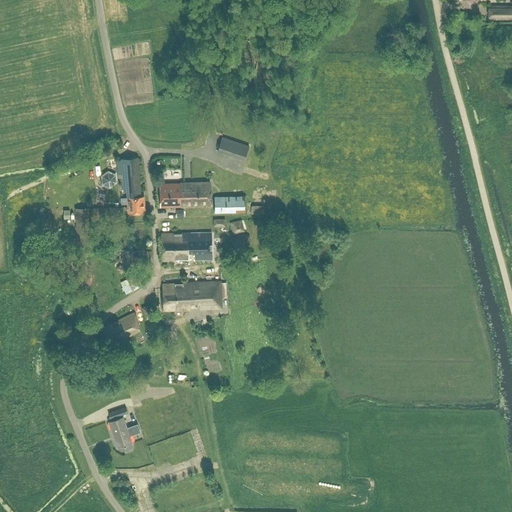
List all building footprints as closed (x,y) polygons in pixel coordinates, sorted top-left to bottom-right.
[(488,19),(511,19),(511,5),(488,5),(488,19)] [(217,150),(244,159),(249,146),(221,137),(217,150)] [(126,191),(126,196),(126,199),(127,212),(144,212),(143,196),(141,196),(137,157),(116,158),(119,192),(126,191)] [(114,161),(105,161),(105,175),(100,176),(100,189),(116,188),(114,161)] [(93,167),(94,177),(102,177),(101,166),(93,167)] [(185,206),(184,182),(159,183),(159,206),(185,206)] [(184,182),(185,206),(210,205),(209,182),(184,182)] [(244,210),(243,195),(214,197),(214,212),(244,210)] [(89,207),(74,208),(76,246),(91,245),(89,207)] [(119,219),(119,207),(90,208),(91,220),(119,219)] [(212,220),(213,228),(223,228),(222,219),(212,220)] [(240,222),(229,224),(232,235),(243,232),(240,222)] [(187,252),(187,232),(180,233),(160,234),(161,260),(174,260),(174,259),(188,259),(188,253),(187,252)] [(187,232),(187,252),(188,253),(195,252),(195,259),(211,258),(210,232),(187,232)] [(248,249),(247,235),(232,236),(233,250),(248,249)] [(132,248),(131,248),(121,249),(122,265),(132,265),(132,248)] [(136,264),(151,263),(150,251),(135,252),(136,255),(133,256),(133,263),(136,263),(136,264)] [(123,296),(136,292),(132,279),(119,283),(123,296)] [(162,284),(163,310),(190,309),(190,302),(196,301),(197,309),(221,307),(220,281),(182,282),(182,283),(162,284)] [(113,343),(141,330),(132,313),(102,328),(113,343)] [(200,318),(203,324),(209,321),(206,315),(200,318)] [(212,338),(197,341),(205,375),(220,372),(212,338)] [(178,344),(171,344),(172,355),(179,354),(178,344)] [(193,367),(192,361),(178,364),(177,358),(169,360),(171,370),(186,367),(186,368),(193,367)] [(110,419),(125,414),(127,413),(125,406),(107,412),(110,419)] [(122,416),(110,421),(108,421),(117,447),(131,442),(129,435),(139,431),(136,424),(126,427),(122,417),(122,416)] [(199,478),(153,491),(158,511),(173,511),(206,503),(199,478)]
